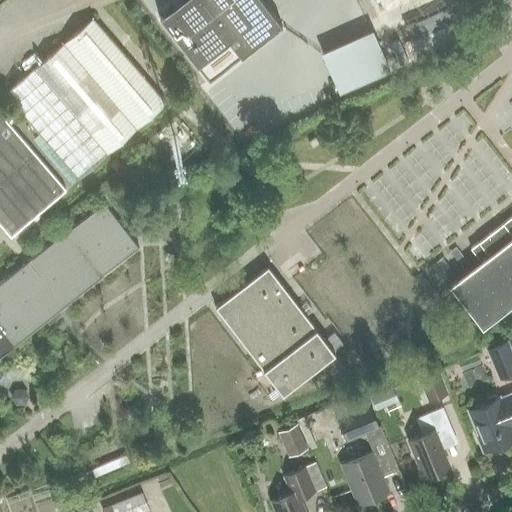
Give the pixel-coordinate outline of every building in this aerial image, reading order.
[(262,0),(179,0),(158,17),(208,82),(282,25),(262,0)] [(339,94),(473,33),(463,11),(458,14),(451,0),(379,0),(385,13),(400,6),(413,34),(379,49),(372,34),(323,57),(339,94)] [(4,93),(78,178),(165,103),(92,18),(4,93)] [(0,223),(11,236),(66,189),(0,112),(0,223)] [(70,228),(0,282),(0,355),(8,349),(106,273),(105,273),(106,272),(138,247),(104,203),(71,229),(70,228)] [(511,216),(470,248),(480,261),(449,285),(481,327),(511,302),(511,216)] [(214,307),(281,394),(334,353),(267,266),(214,307)] [(511,350),(507,338),(484,348),(498,379),(511,372),(511,350)] [(438,368),(418,377),(428,400),(448,392),(438,368)] [(332,406),(346,440),(379,426),(365,392),(332,406)] [(379,394),(370,398),(376,410),(384,407),(379,394)] [(511,431),(510,426),(511,425),(511,394),(499,400),(498,398),(493,396),(487,398),(485,404),(469,411),(478,434),(475,436),(482,452),(511,439),(511,431)] [(438,442),(453,436),(442,408),(416,419),(422,433),(408,439),(423,476),(448,466),(438,442)] [(277,431),(288,456),(307,447),(296,423),(277,431)] [(357,504),(388,491),(371,452),(341,465),(357,504)] [(305,511),(299,497),(314,490),(304,467),(283,476),(290,493),(270,501),(274,511),(305,511)] [(149,511),(141,491),(100,508),(102,511),(149,511)]
